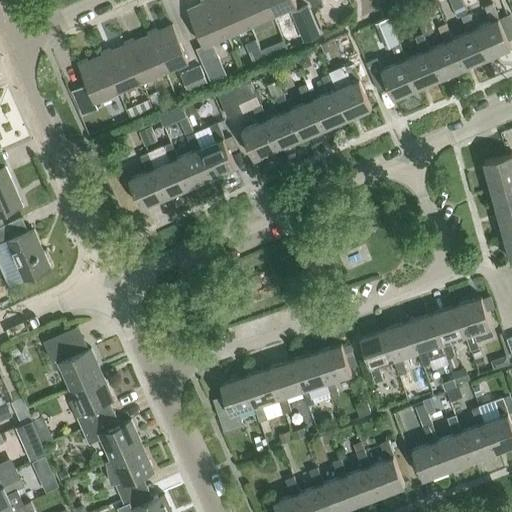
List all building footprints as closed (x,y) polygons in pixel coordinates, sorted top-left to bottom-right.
[(204,44),(228,34),(212,0),(204,0),(188,7),(204,44)] [(212,0),(228,34),(251,23),(241,0),(212,0)] [(267,0),(241,0),(251,23),(274,14),(267,0)] [(296,0),(267,0),(274,14),(298,3),(296,0)] [(464,10),(460,0),(446,0),(450,14),(464,10)] [(475,28),(488,57),(511,46),(500,18),(501,18),(494,2),(485,6),(491,21),(476,28),(475,28)] [(320,34),(308,4),(291,11),(304,41),(320,34)] [(407,13),(404,5),(393,9),(396,17),(407,13)] [(416,15),(424,33),(434,28),(426,11),(416,15)] [(464,67),(488,57),(475,28),(476,28),(470,13),(462,16),(468,31),(453,37),(452,38),(464,67)] [(392,46),(400,42),(388,16),(378,20),(390,47),(392,46)] [(445,41),(430,47),(429,48),(441,78),(464,67),(452,38),(453,37),(447,22),(439,26),(445,41)] [(149,33),(165,70),(189,59),(173,23),(149,33)] [(405,58),(418,88),(441,78),(429,48),(430,47),(423,32),(416,36),(422,51),(407,58),(405,58)] [(149,33),(126,43),(142,80),(165,70),(149,33)] [(350,39),(336,45),(342,61),(357,54),(350,39)] [(394,98),(418,88),(405,58),(407,58),(400,42),(392,46),(399,61),(381,68),(377,58),(366,63),(378,91),(389,87),(394,98)] [(119,90),(142,80),(126,43),(103,54),(119,90)] [(212,50),(200,55),(210,77),(222,72),(212,50)] [(266,61),(261,50),(249,55),(254,66),(266,61)] [(308,52),(297,57),(301,67),(312,62),(308,52)] [(96,100),(119,90),(103,54),(80,64),(88,82),(96,100)] [(336,89),(349,117),(373,107),(360,78),(361,78),(354,62),(345,66),(352,82),(338,88),(336,89)] [(181,72),(190,92),(209,83),(200,63),(181,72)] [(313,98),(326,128),(349,117),(336,89),(338,88),(331,72),(323,76),(330,91),(315,98),(313,98)] [(256,93),(251,79),(218,93),(228,116),(243,110),(239,100),(256,93)] [(96,100),(88,82),(72,89),(82,112),(98,105),(96,100)] [(290,108),(303,137),(326,128),(313,98),(315,98),(308,82),(300,86),(307,101),(291,108),(290,108)] [(158,90),(149,94),(155,105),(163,101),(158,90)] [(267,118),(280,147),(303,137),(290,108),(291,108),(284,92),(276,96),(283,111),(268,118),(267,118)] [(150,99),(137,104),(141,113),(153,107),(150,99)] [(267,118),(268,118),(262,102),(254,106),(260,121),(242,129),(255,158),(280,147),(267,118)] [(216,140),(202,146),(201,146),(214,176),(238,166),(225,137),(226,136),(219,121),(210,125),(216,140)] [(177,156),(191,186),(214,176),(201,146),(202,146),(196,131),(186,135),(192,150),(179,155),(177,156)] [(177,156),(179,155),(172,141),(164,145),(171,159),(155,166),(153,167),(166,197),(191,186),(177,156)] [(153,167),(155,166),(148,151),(140,155),(146,170),(130,177),(143,207),(166,197),(153,167)] [(492,187),(511,181),(511,152),(485,161),(492,187)] [(0,213),(24,203),(7,164),(0,166),(0,213)] [(511,181),(492,187),(499,211),(511,207),(511,181)] [(511,207),(499,211),(506,236),(511,233),(511,207)] [(22,217),(0,226),(0,245),(7,242),(24,280),(52,267),(34,228),(29,231),(22,217)] [(481,295),(457,303),(467,333),(465,334),(470,349),(479,346),(476,339),(494,333),(481,295)] [(450,339),(465,334),(467,333),(457,303),(433,311),(443,341),(441,342),(445,352),(446,357),(455,354),(450,339)] [(431,362),(430,357),(445,352),(441,342),(443,341),(433,311),(409,319),(419,349),(417,350),(422,365),(431,362)] [(402,355),(417,350),(419,349),(409,319),(385,328),(395,357),(394,358),(399,373),(407,370),(402,355)] [(378,363),(394,358),(395,357),(385,328),(360,336),(370,365),(375,381),(383,378),(378,363)] [(61,366),(71,387),(103,372),(91,346),(89,347),(84,336),(49,352),(56,368),(61,366)] [(328,380),(326,380),(331,396),(340,393),(334,378),(352,372),(342,342),(318,350),(328,380)] [(318,350),(294,358),(304,388),(302,388),(307,404),(331,396),(326,380),(328,380),(318,350)] [(507,354),(491,359),(493,367),(509,362),(507,354)] [(304,388),(294,358),(270,366),(280,396),(277,397),(282,413),(292,409),(286,394),(302,388),(304,388)] [(465,365),(453,370),(457,382),(470,377),(465,365)] [(280,396),(270,366),(246,374),(256,404),(254,405),(259,420),(267,418),(262,402),(277,397),(280,396)] [(455,382),(457,382),(453,370),(450,371),(451,373),(440,377),(444,390),(456,386),(455,382)] [(70,399),(82,427),(108,415),(103,403),(114,398),(103,372),(71,387),(75,396),(70,399)] [(256,404),(246,374),(221,383),(225,394),(214,398),(225,432),(244,426),(238,410),(254,405),(256,404)] [(501,415),(485,421),(496,450),(511,444),(511,422),(509,413),(503,396),(495,399),(501,415)] [(423,426),(432,423),(424,402),(416,405),(423,426)] [(0,419),(12,414),(6,403),(0,405),(0,419)] [(462,429),(473,459),(496,450),(485,421),(479,405),(471,408),(477,424),(462,429)] [(454,433),(438,439),(449,468),(473,459),(462,429),(456,414),(448,417),(454,433)] [(113,426),(108,415),(82,427),(89,443),(102,438),(111,458),(143,444),(132,418),(113,426)] [(449,468),(438,439),(432,423),(424,426),(430,441),(413,448),(424,478),(449,468)] [(37,429),(25,435),(35,456),(47,451),(37,429)] [(281,442),(292,439),(289,429),(278,433),(281,442)] [(371,464),(383,494),(405,485),(394,456),(395,456),(389,440),(381,443),(386,458),(371,464)] [(115,481),(122,497),(149,486),(144,475),(155,470),(143,444),(111,458),(105,460),(110,482),(115,481)] [(348,473),(359,503),(383,494),(371,464),(366,448),(357,451),(363,467),(348,473)] [(45,455),(33,461),(40,476),(52,470),(45,455)] [(323,482),(335,511),(359,503),(348,473),(342,457),(333,461),(339,476),(323,482)] [(300,491),(307,511),(334,511),(335,511),(323,482),(318,466),(310,469),(316,484),(300,491)] [(24,503),(17,488),(24,485),(21,476),(0,485),(0,511),(5,511),(15,508),(14,507),(24,503)] [(307,511),(300,491),(294,476),(286,478),(292,493),(275,500),(279,511),(307,511)] [(153,497),(149,486),(122,497),(128,511),(173,511),(164,492),(153,497)] [(15,508),(5,511),(26,511),(35,508),(31,500),(24,503),(14,507),(15,508)] [(84,502),(72,507),(74,511),(87,511),(88,511),(84,502)]
